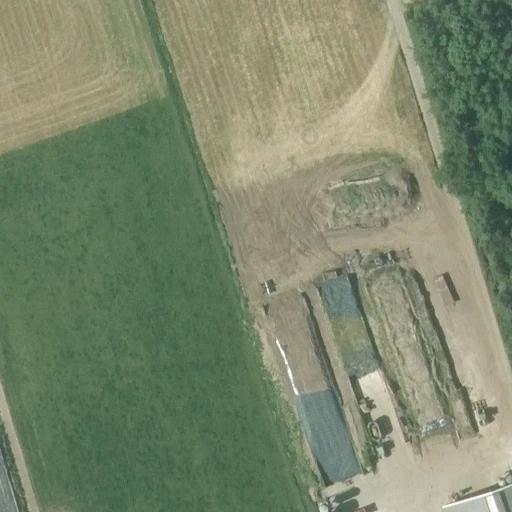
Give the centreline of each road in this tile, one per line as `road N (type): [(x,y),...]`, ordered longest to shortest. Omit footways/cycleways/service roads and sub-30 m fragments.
road 1 (track): [(391,0),(511,427)]
road 2 (track): [(511,444),(422,494),(427,511)]
